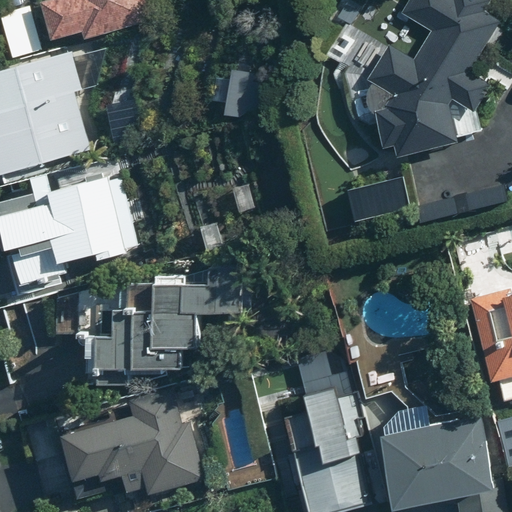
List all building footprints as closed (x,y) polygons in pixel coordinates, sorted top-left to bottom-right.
[(66,0),(47,5),(57,39),(89,30),(91,37),(155,19),(149,0),(66,0)] [(452,105),(457,97),(480,111),(496,85),(473,72),(504,21),(488,11),(494,0),(414,0),(407,14),(437,31),(418,60),(392,45),(372,79),(400,95),(392,109),(379,111),(386,148),(400,145),(402,156),(460,144),(452,105)] [(47,49),(32,1),(3,10),(17,58),(47,49)] [(0,170),(2,176),(94,149),(78,92),(87,90),(75,51),(0,72),(0,136),(1,138),(0,138),(0,170)] [(23,278),(26,293),(63,284),(59,269),(134,251),(115,172),(0,199),(0,207),(18,280),(23,278)] [(187,370),(187,350),(203,350),(202,315),(247,315),(247,269),(214,270),(215,285),(159,286),(160,302),(120,303),(120,337),(103,337),(103,371),(187,370)] [(511,287),(472,297),(492,378),(501,375),(508,400),(511,398),(511,287)] [(363,415),(358,394),(340,398),(337,386),(307,392),(309,404),(286,409),(308,511),(318,511),(376,499),(358,416),(363,415)] [(80,482),(106,475),(108,481),(132,475),(137,495),(207,477),(192,420),(183,422),(175,391),(133,402),(137,418),(68,435),(80,482)] [(482,413),(382,432),(396,506),(496,486),(482,413)]
